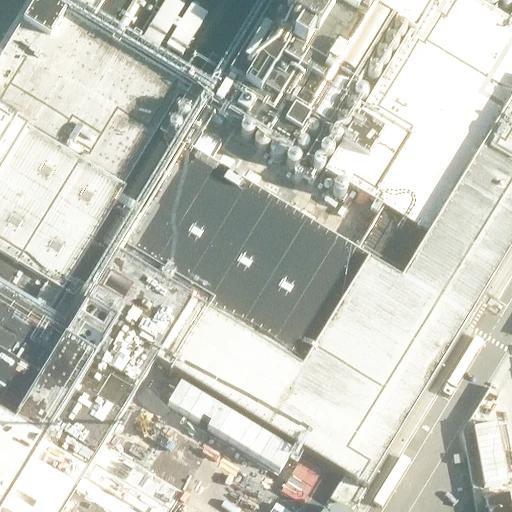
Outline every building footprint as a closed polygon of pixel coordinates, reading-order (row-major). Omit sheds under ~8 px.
[(0,253),(61,295),(68,284),(101,304),(119,275),(110,269),(117,258),(186,300),(302,371),(369,263),(355,254),(183,150),(210,106),(289,154),(310,120),(324,131),(350,88),(389,20),(375,13),(382,0),(38,0),(1,60),(0,58),(0,253)] [(511,264),(511,24),(469,0),(382,0),(375,13),(389,20),(409,34),(326,181),(380,211),(355,254),(369,263),(302,371),(186,300),(150,361),(362,489),(511,264)] [(0,488),(14,497),(42,455),(8,433),(65,346),(0,303),(0,488)] [(112,365),(59,450),(126,493),(179,409),(112,365)] [(38,395),(19,423),(40,437),(59,410),(38,395)]
